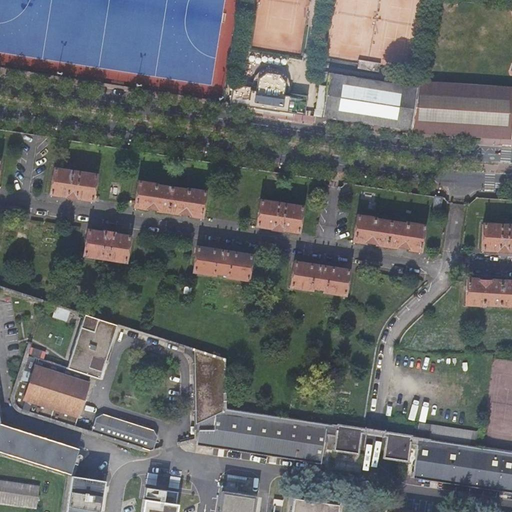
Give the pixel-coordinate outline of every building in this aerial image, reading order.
[(286,112),(304,115),(306,99),(306,96),(283,92),(284,89),(284,83),(279,74),(266,73),(258,79),(257,85),(257,89),(234,85),(233,85),(232,91),(230,103),(247,106),(286,112)] [(321,117),(411,131),(417,87),(328,73),(326,87),(319,86),(315,109),(322,110),(321,117)] [(417,87),(411,131),(511,138),(511,88),(418,79),(418,81),(417,87)] [(95,175),(54,169),(50,194),(66,197),(66,198),(76,200),(76,198),(92,200),(95,175)] [(156,184),(138,182),(134,207),(146,209),(146,208),(157,209),(157,211),(178,214),(178,213),(190,214),(190,216),(201,218),(205,192),(187,189),(186,190),(156,186),(156,184)] [(444,198),(436,197),(434,209),(442,210),(444,198)] [(302,208),(260,201),(256,226),(273,229),(273,230),(282,231),(283,230),(298,232),(302,208)] [(375,218),(356,215),(353,241),(364,243),(365,242),(376,243),(376,244),(396,248),(397,247),(409,248),(409,249),(419,251),(423,226),(406,223),(406,224),(375,219),(375,218)] [(511,226),(482,224),(481,249),(498,251),(498,252),(508,252),(508,251),(511,250),(511,226)] [(104,233),(87,230),(83,256),(125,262),(129,237),(115,235),(115,233),(104,231),(104,233)] [(251,256),(197,247),(193,272),(214,275),(215,273),(226,274),(226,277),(247,280),(251,256)] [(348,271),(294,262),(290,287),(311,290),(312,288),(323,290),(323,292),(345,295),(348,271)] [(478,279),(466,279),(465,305),(483,305),(483,304),(511,305),(511,282),(511,283),(511,281),(490,280),(490,281),(478,281),(478,279)] [(68,311),(56,307),(53,318),(65,321),(68,311)] [(115,326),(83,315),(66,367),(27,355),(14,397),(14,402),(17,407),(74,425),(90,375),(99,378),(115,326)] [(222,359),(186,348),(185,353),(193,363),(194,440),(197,441),(197,444),(319,463),(321,447),(333,449),(333,450),(357,453),(360,432),(222,411),(222,359)] [(92,430),(153,450),(157,437),(154,430),(103,414),(96,418),(92,430)] [(0,453),(24,461),(67,475),(61,511),(99,511),(104,481),(71,476),(71,473),(67,471),(74,448),(0,422),(0,453)] [(511,454),(385,436),(382,457),(407,461),(409,444),(417,445),(413,473),(511,488),(511,454)] [(38,486),(0,480),(0,504),(35,510),(38,486)] [(182,511),(186,487),(151,482),(146,511),(182,511)] [(251,511),(254,496),(221,491),(217,511),(251,511)] [(336,511),(337,505),(293,498),(291,511),(336,511)]
